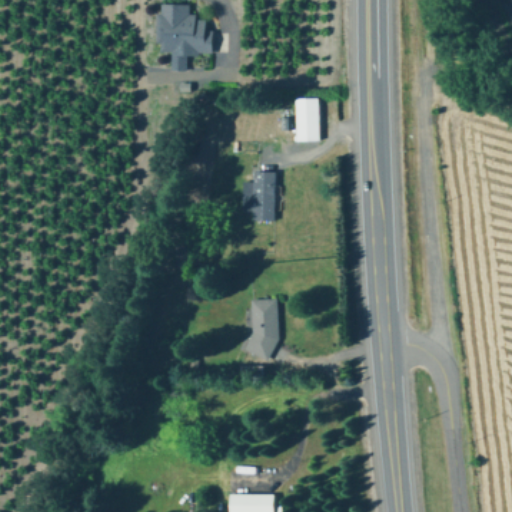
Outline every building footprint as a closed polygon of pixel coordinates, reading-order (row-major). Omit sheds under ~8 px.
[(187,4),(187,14),(193,14),(193,18),(204,18),(204,28),(211,28),(210,51),(197,51),(196,53),(186,53),(185,69),(169,68),(169,51),(158,50),(158,42),(154,41),(155,12),(159,12),(160,2),(187,4)] [(321,98),(322,140),(299,140),(298,98),(321,98)] [(277,172),(276,220),(256,219),(257,172),(277,172)] [(279,335),(269,357),(250,348),(255,334),(254,301),(278,301),(278,334),(279,335)] [(276,494),(276,511),(232,511),(232,494),(276,494)]
